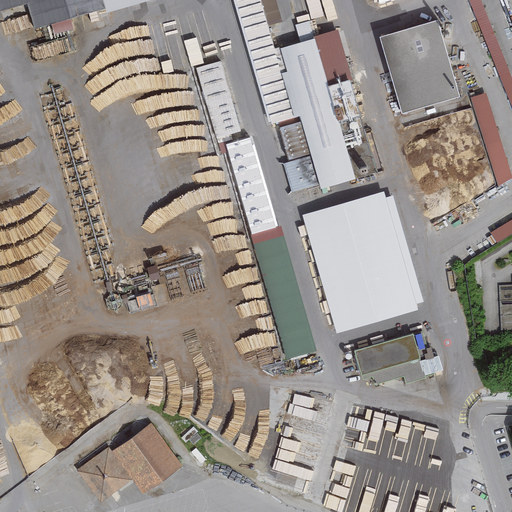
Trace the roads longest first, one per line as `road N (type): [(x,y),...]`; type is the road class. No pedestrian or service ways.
road 1 (residential): [(498,511),(434,286)]
road 2 (unknown): [(469,408),(444,411),(333,381)]
